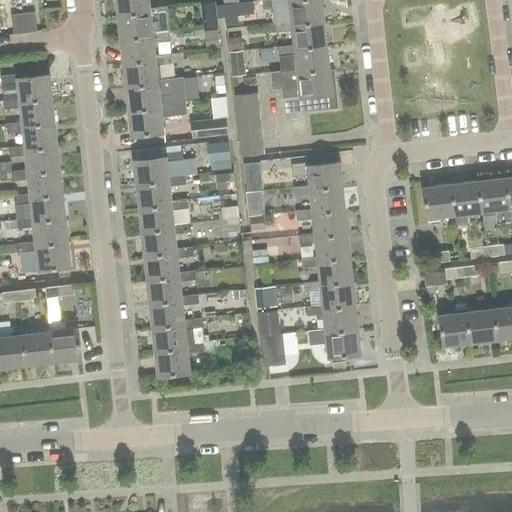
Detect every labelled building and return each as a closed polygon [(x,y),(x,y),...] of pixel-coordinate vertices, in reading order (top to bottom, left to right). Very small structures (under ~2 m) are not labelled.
[(116,0),(118,16),(151,12),(150,8),(149,0),(116,0)] [(325,22),(322,0),(302,0),(291,1),(290,0),(274,0),(277,23),(293,21),(293,25),(325,22)] [(216,1),(203,2),(206,26),(219,24),(218,15),(217,6),(216,1)] [(242,12),(257,10),(256,2),(241,3),(242,12)] [(237,4),(217,6),(219,20),(226,19),(227,22),(227,24),(227,29),(240,28),(239,17),(237,4)] [(169,30),(168,15),(167,6),(150,8),(151,12),(118,16),(121,39),(153,36),(153,32),(169,30)] [(35,10),(12,12),(13,30),(36,28),(35,10)] [(328,45),(325,22),(293,25),(293,21),(277,23),(267,24),(268,33),(294,30),(296,45),(296,49),(328,45)] [(170,39),(169,30),(153,32),(153,36),(121,39),(124,63),(156,60),(156,55),(154,41),(170,39)] [(207,50),(219,48),(217,31),(205,32),(207,50)] [(240,51),(238,38),(229,39),(230,52),(240,51)] [(330,69),(328,45),(296,49),(296,45),(279,47),(282,71),(298,69),(299,73),(330,69)] [(183,52),(172,54),(173,63),(184,62),(183,52)] [(157,65),(173,63),(172,54),(156,55),(156,60),(124,63),(126,87),(159,84),(158,79),(157,65)] [(38,63),(29,64),(30,76),(40,75),(38,63)] [(233,76),(246,75),(244,63),(231,65),(233,76)] [(335,69),(331,70),(330,69),(299,73),(298,69),(282,71),(272,72),(274,89),(283,88),(284,99),(301,97),(302,112),(339,108),(335,69)] [(2,85),(4,100),(20,98),(21,102),(53,99),(50,74),(40,75),(30,76),(19,78),(19,74),(1,76),(2,85)] [(224,76),(214,77),(216,95),(225,94),(224,76)] [(159,84),(126,87),(129,111),(161,107),(161,103),(186,101),(183,77),(175,78),(158,79),(159,84)] [(259,104),(257,92),(235,95),(237,106),(259,104)] [(56,123),(53,99),(21,102),(20,98),(4,100),(5,109),(21,108),(23,122),(23,126),(56,123)] [(186,101),(161,103),(161,107),(129,111),(132,136),(164,132),(162,116),(187,113),(186,101)] [(260,116),(259,104),(237,106),(238,119),(260,116)] [(261,129),(260,116),(238,119),(239,131),(261,129)] [(229,134),(227,117),(191,121),(193,138),(229,134)] [(58,146),(56,123),(23,126),(23,122),(7,124),(8,133),(24,131),(26,146),(26,150),(58,146)] [(263,141),(261,129),(239,131),(241,143),(263,141)] [(264,153),(263,141),(241,143),(242,156),(264,153)] [(231,168),(229,142),(209,143),(210,161),(216,161),(216,169),(231,168)] [(61,170),(58,146),(26,150),(26,146),(9,148),(10,157),(27,155),(28,170),(29,174),(61,170)] [(185,175),(184,160),(183,151),(165,153),(166,156),(134,160),(137,184),(169,181),(169,176),(185,175)] [(0,172),(12,172),(11,161),(0,162),(0,172)] [(309,171),(311,185),(311,189),(343,186),(341,161),(309,165),(309,161),(292,163),(293,173),(309,171)] [(264,190),(260,162),(245,164),(248,192),(264,190)] [(31,198),(64,194),(61,170),(29,174),(28,170),(12,172),(13,181),(29,179),(31,194),(31,198)] [(220,173),(222,189),(236,188),(234,172),(220,173)] [(186,184),(185,175),(169,176),(169,181),(137,184),(140,208),(172,205),(172,200),(170,186),(186,184)] [(510,208),(506,177),(479,180),(483,211),(485,228),(494,227),(494,223),(497,223),(496,210),(510,208)] [(483,211),(479,180),(452,184),(456,215),(483,211)] [(456,215),(452,184),(424,187),(429,224),(441,223),(440,216),(456,215)] [(346,210),(343,186),(311,189),(311,185),(294,187),(295,196),(312,195),(313,209),(314,213),(346,210)] [(66,218),(64,194),(31,198),(31,194),(15,195),(16,205),(32,203),(34,217),(34,221),(66,218)] [(188,199),(172,200),(172,205),(140,208),(142,232),(175,228),(174,224),(173,210),(189,208),(188,199)] [(265,215),(264,203),(248,204),(249,216),(265,215)] [(237,207),(220,209),(221,222),(239,220),(237,207)] [(349,234),(346,210),(314,213),(313,209),(297,211),(298,220),(314,218),(316,233),(317,237),(349,234)] [(250,218),(251,230),(263,229),(262,216),(250,218)] [(69,242),(66,218),(34,221),(34,217),(17,219),(17,221),(18,229),(35,227),(36,241),(37,245),(69,242)] [(17,221),(17,219),(4,221),(5,230),(18,229),(17,221)] [(191,222),(174,224),(175,228),(142,232),(145,256),(177,252),(177,248),(175,234),(192,232),(191,222)] [(351,257),(349,234),(317,237),(316,233),(300,235),(301,244),(317,242),(319,257),(319,261),(351,257)] [(72,266),(69,242),(37,245),(36,241),(20,243),(21,252),(37,251),(39,270),(72,266)] [(505,254),(504,244),(487,246),(488,256),(505,254)] [(193,246),(177,248),(177,252),(145,256),(148,280),(180,276),(179,272),(178,257),(194,256),(193,246)] [(488,256),(487,246),(470,248),(472,259),(488,256)] [(267,263),(266,250),(252,251),(253,263),(267,263)] [(451,261),(449,250),(432,252),(433,263),(451,261)] [(354,281),(351,257),(319,261),(319,257),(303,259),(304,268),(320,266),(322,281),(322,285),(354,281)] [(511,270),(511,260),(500,262),(501,272),(511,270)] [(480,275),(479,264),(462,266),(464,277),(480,275)] [(464,277),(462,266),(445,268),(445,271),(446,271),(447,279),(464,277)] [(205,269),(196,270),(197,279),(206,279),(205,269)] [(180,281),(197,279),(196,270),(179,272),(180,276),(148,280),(150,304),(183,300),(182,296),(180,281)] [(447,279),(446,271),(445,271),(425,273),(427,289),(448,287),(447,279)] [(356,305),(354,281),(322,285),(322,281),(305,283),(306,292),(323,290),(324,305),(325,309),(356,305)] [(466,293),(464,283),(456,284),(458,293),(466,293)] [(75,294),(74,284),(57,286),(58,296),(75,294)] [(275,286),(256,289),(257,301),(258,309),(277,306),(275,286)] [(37,299),(36,288),(19,290),(20,301),(37,299)] [(20,301),(19,290),(2,292),(3,303),(20,301)] [(153,327),(185,324),(185,320),(183,305),(199,303),(199,296),(198,294),(182,296),(183,300),(150,304),(153,327)] [(359,329),(356,305),(325,309),(324,305),(308,307),(309,316),(317,315),(317,319),(326,319),(327,328),(327,333),(359,329)] [(511,337),(511,305),(495,308),(499,339),(511,337)] [(499,339),(495,308),(468,311),(472,342),(499,339)] [(281,333),(278,310),(259,312),(261,336),(283,333),(281,333)] [(472,342),(468,311),(440,315),(444,346),(472,342)] [(202,327),(201,318),(185,320),(185,324),(153,327),(155,351),(188,348),(187,344),(204,342),(202,327)] [(79,328),(78,328),(77,320),(66,321),(67,329),(51,331),(55,362),(82,359),(79,328)] [(23,326),(10,327),(10,322),(0,322),(0,367),(0,368),(27,365),(24,334),(23,326)] [(362,354),(359,329),(327,333),(327,328),(311,330),(312,344),(329,342),(330,357),(362,354)] [(55,362),(51,331),(24,334),(27,365),(55,362)] [(286,364),(283,333),(261,336),(264,366),(286,364)] [(188,353),(205,351),(204,342),(187,344),(188,348),(155,351),(158,376),(190,372),(188,353)]
